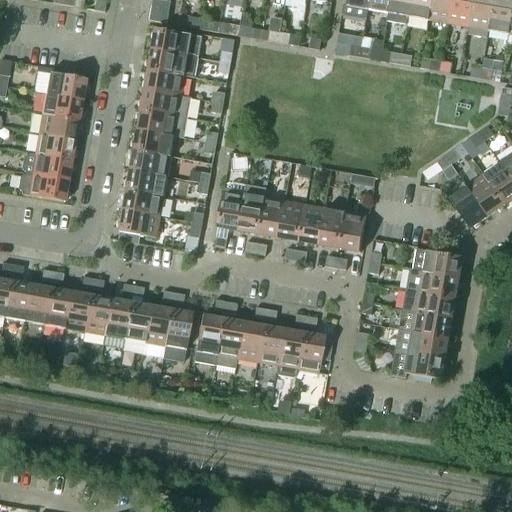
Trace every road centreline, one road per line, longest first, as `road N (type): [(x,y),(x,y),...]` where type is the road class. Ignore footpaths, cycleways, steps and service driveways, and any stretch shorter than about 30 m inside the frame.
road 1 (residential): [(453,397),(342,381),(358,290),(220,265),(198,279),(115,267),(88,242)]
road 2 (residential): [(88,242),(129,0)]
road 3 (residential): [(453,397),(476,248),(511,228)]
